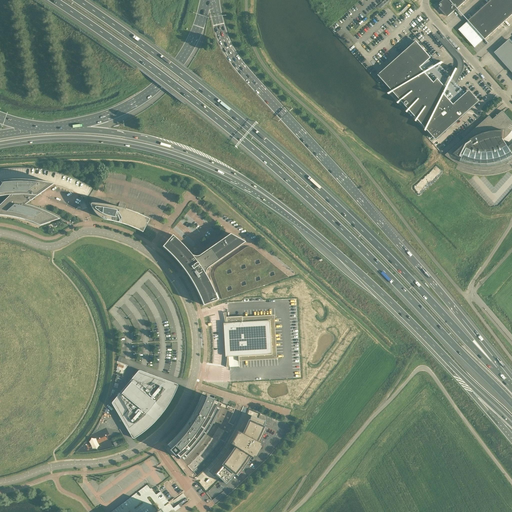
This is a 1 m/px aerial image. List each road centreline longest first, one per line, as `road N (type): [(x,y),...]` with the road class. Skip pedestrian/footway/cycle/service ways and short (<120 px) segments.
road 1 (motorway): [(54,0),(186,94),(307,197),(511,414)]
road 2 (motorway): [(494,369),(291,164),(77,0)]
road 3 (motorway): [(494,369),(478,337),(238,65),(212,0)]
road 4 (motorway): [(0,144),(100,139),(186,158),(245,187),(331,247)]
road 5 (motorway): [(57,129),(143,137),(216,163),(331,247)]
road 6 (unclassified): [(0,232),(41,246),(84,231),(137,244),(171,271),(197,341)]
road 7 (motorway): [(331,247),(511,433)]
road 8 (trunk): [(57,129),(109,118),(149,96),(191,47),(206,0)]
road 9 (unclassified): [(0,482),(101,463),(151,440)]
